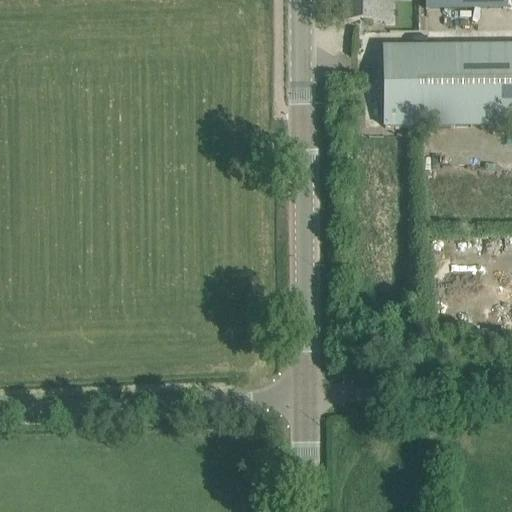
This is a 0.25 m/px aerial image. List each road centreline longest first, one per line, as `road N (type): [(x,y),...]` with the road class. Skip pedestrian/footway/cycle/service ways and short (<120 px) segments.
road 1 (secondary): [(304,400),(300,0)]
road 2 (unclassified): [(304,400),(0,409)]
road 3 (unclassified): [(511,397),(304,400)]
